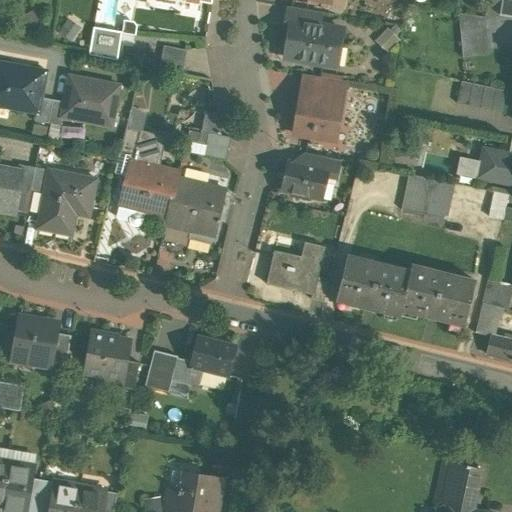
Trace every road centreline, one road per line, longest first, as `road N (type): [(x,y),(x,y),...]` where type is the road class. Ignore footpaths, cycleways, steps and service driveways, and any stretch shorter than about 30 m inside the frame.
road 1 (residential): [(247,0),(242,36),(260,146),(220,311)]
road 2 (residential): [(220,311),(511,385)]
road 3 (residential): [(0,266),(25,284),(93,299),(220,311)]
